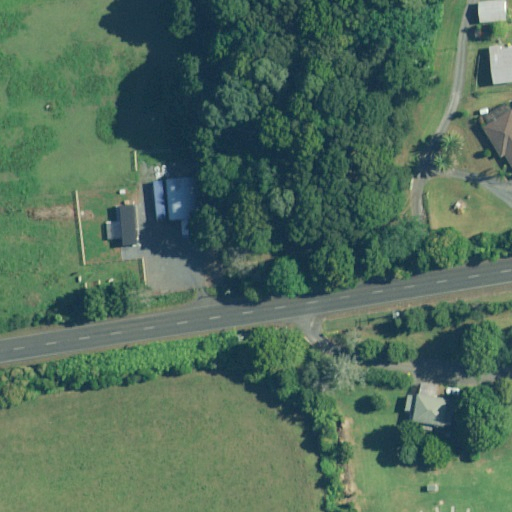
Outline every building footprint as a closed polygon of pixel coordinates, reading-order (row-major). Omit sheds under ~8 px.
[(504,0),(502,0),(477,1),(478,22),(505,20),(504,0)] [(511,43),(490,46),(494,84),(511,82),(511,43)] [(511,111),(510,108),(480,126),(501,158),(506,154),(511,163),(511,111)] [(194,175),(162,178),(166,220),(198,216),(194,175)] [(435,383),(420,383),(420,395),(405,394),(405,410),(413,410),(413,422),(417,422),(417,429),(431,430),(431,425),(444,426),(445,415),(454,416),(454,399),(435,398),(435,383)]
